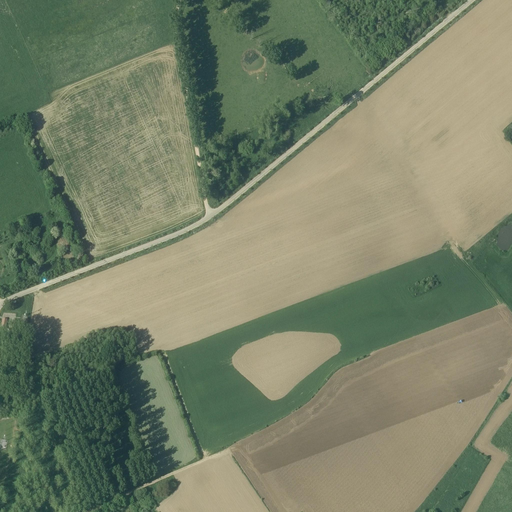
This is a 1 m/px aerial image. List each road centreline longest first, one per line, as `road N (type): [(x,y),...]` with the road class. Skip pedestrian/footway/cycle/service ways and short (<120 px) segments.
road 1 (unclassified): [(0,304),(209,216),(472,0)]
road 2 (track): [(209,216),(175,31),(179,0)]
road 3 (track): [(222,453),(87,511)]
